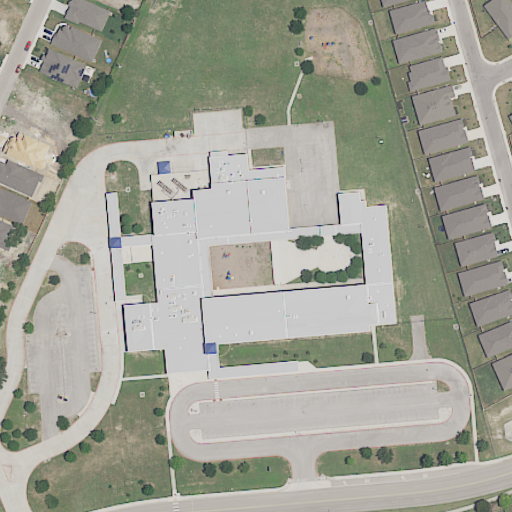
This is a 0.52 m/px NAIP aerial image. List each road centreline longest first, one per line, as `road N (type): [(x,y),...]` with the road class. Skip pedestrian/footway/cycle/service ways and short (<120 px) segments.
road 1 (residential): [(208,511),(428,494),(511,475)]
road 2 (residential): [(456,0),(511,192)]
